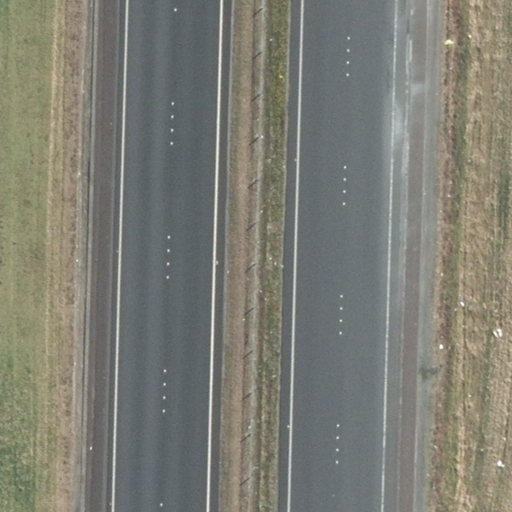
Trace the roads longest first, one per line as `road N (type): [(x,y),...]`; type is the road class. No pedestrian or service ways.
road 1 (motorway): [(152,511),(167,0)]
road 2 (motorway): [(360,0),(346,511)]
